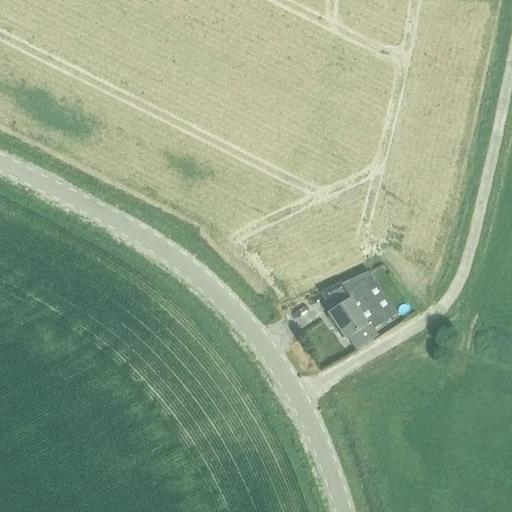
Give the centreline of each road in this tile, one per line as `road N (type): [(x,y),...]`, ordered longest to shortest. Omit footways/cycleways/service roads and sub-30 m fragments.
road 1 (unclassified): [(298,396),(422,324),(452,295),(471,250),(511,59)]
road 2 (tertiary): [(298,396),(241,315),(189,265),(101,201),(0,156)]
road 3 (tertiary): [(343,511),(298,396)]
